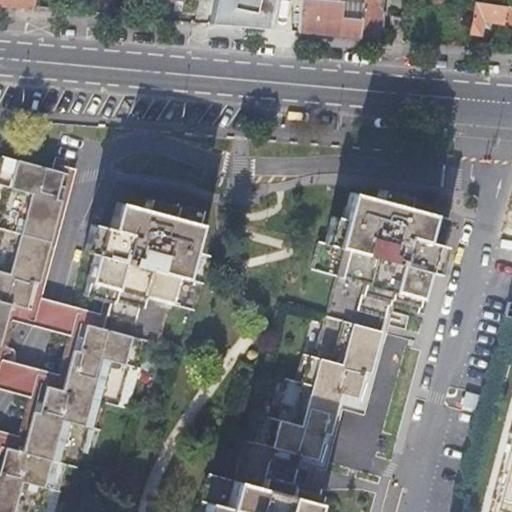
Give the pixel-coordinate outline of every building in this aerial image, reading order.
[(0,0),(0,6),(33,10),(33,0),(0,0)] [(214,0),(209,24),(267,29),(273,0),(214,0)] [(308,0),(300,0),(297,33),(328,35),(360,38),(363,0),(340,0),(340,3),(308,0)] [(364,0),(360,38),(377,40),(378,28),(379,18),(384,19),(385,13),(380,13),(380,0),(364,0)] [(511,8),(475,3),(474,3),(469,35),(481,37),(484,22),(511,26),(511,8)] [(388,41),(402,42),(405,17),(391,16),(388,41)] [(0,328),(6,305),(28,310),(37,278),(56,207),(65,173),(0,156),(0,186),(2,187),(0,194),(0,328)] [(287,479),(293,454),(315,460),(324,427),(334,393),(356,399),(370,349),(383,304),(410,311),(420,272),(434,275),(437,262),(441,248),(435,246),(443,219),(402,208),(405,196),(378,188),(375,200),(348,193),(341,219),(331,217),(323,243),(317,241),(309,270),(338,277),(316,357),(302,353),(294,381),(283,378),(271,418),(260,415),(251,442),(244,440),(240,458),(233,481),(207,474),(200,501),(212,504),(209,511),(311,511),(319,488),(287,479)] [(38,511),(45,490),(56,492),(63,465),(74,468),(84,433),(95,437),(104,407),(112,409),(125,366),(135,368),(143,341),(155,344),(165,303),(192,310),(199,283),(193,281),(200,254),(190,251),(200,211),(171,203),(170,207),(144,200),(141,210),(116,203),(109,230),(87,224),(83,237),(79,252),(91,255),(80,295),(107,302),(100,329),(78,323),(70,354),(59,391),(39,385),(30,415),(19,452),(0,447),(0,511),(38,511)] [(511,319),(511,317),(511,302),(508,302),(503,316),(511,319)] [(511,403),(502,440),(511,442),(511,403)] [(511,511),(511,442),(502,440),(483,511),(511,511)] [(51,511),(56,492),(45,490),(38,511),(51,511)]
